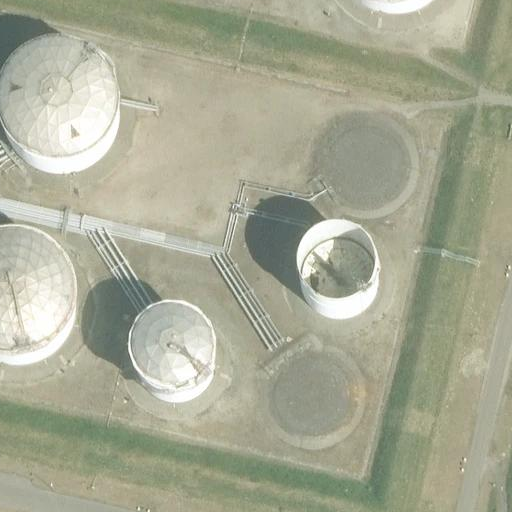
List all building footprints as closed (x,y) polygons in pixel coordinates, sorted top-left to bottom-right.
[(357,0),(359,1),(395,18),(432,11),(444,0),(357,0)] [(26,167),(62,184),(99,177),(124,156),(135,122),(130,92),(115,71),(88,56),(53,56),(27,69),(9,94),(6,132),(26,167)] [(314,290),(329,311),(346,318),(368,315),(387,296),(388,267),(375,249),(355,241),(331,246),(315,264),(314,290)] [(0,361),(23,372),(60,366),(85,345),(96,311),(91,281),(76,260),(50,245),(14,244),(0,251),(0,361)] [(151,375),(167,397),(184,404),(206,400),(225,381),(226,352),(213,334),(193,326),(169,332),(153,350),(151,375)]
